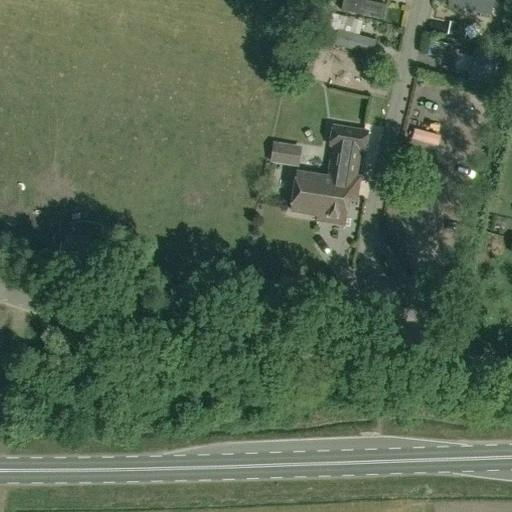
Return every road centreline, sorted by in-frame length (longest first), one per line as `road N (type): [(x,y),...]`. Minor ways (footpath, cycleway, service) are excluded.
road 1 (primary): [(511,455),(0,471)]
road 2 (unclassified): [(511,372),(186,335),(22,298)]
road 3 (unclassified): [(0,471),(22,298)]
